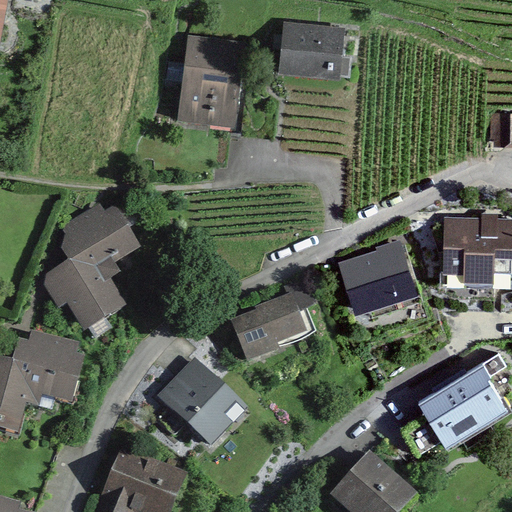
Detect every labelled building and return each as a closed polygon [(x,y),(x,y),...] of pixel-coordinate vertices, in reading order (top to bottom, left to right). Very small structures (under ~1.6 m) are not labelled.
[(340,77),(340,72),(349,73),(351,54),(342,53),(344,23),(283,18),(278,72),(340,77)] [(244,39),(187,33),(177,117),(234,124),(244,39)] [(511,112),(490,112),(490,138),(494,138),(494,145),(511,145),(511,112)] [(67,259),(120,272),(114,263),(141,246),(115,205),(105,211),(99,203),(64,224),(62,231),(64,234),(61,249),(67,259)] [(511,217),(498,217),(498,212),(481,212),(481,216),(444,216),(443,270),(463,271),(463,280),(493,281),(493,269),(511,270),(511,256),(511,217)] [(377,248),(338,261),(355,313),(420,291),(401,236),(376,245),(377,248)] [(126,305),(110,278),(120,272),(67,259),(47,272),(44,287),(58,310),(67,305),(84,331),(88,329),(95,339),(112,328),(106,318),(126,305)] [(280,348),(278,345),(282,345),(286,344),(291,343),(296,342),(301,340),(307,337),(311,334),(315,331),(306,308),(317,304),(307,277),(283,286),(286,294),(254,306),(256,309),(230,319),(246,361),(280,348)] [(42,391),(38,407),(52,410),(55,398),(72,402),(84,354),(76,352),(79,343),(31,331),(29,340),(18,338),(12,360),(34,365),(28,387),(42,391)] [(506,365),(497,351),(418,399),(426,413),(401,428),(417,454),(442,439),(448,449),(511,409),(511,407),(503,393),(500,395),(488,376),(506,365)] [(27,404),(38,407),(42,391),(28,387),(34,365),(12,360),(0,356),(0,427),(19,433),(27,404)] [(248,408),(194,357),(157,396),(171,409),(159,422),(174,437),(187,424),(211,447),(248,408)] [(171,511),(187,472),(122,447),(101,501),(104,503),(100,511),(171,511)] [(397,511),(416,491),(369,450),(330,494),(349,511),(397,511)] [(21,501),(0,495),(0,511),(31,511),(19,509),(21,501)]
